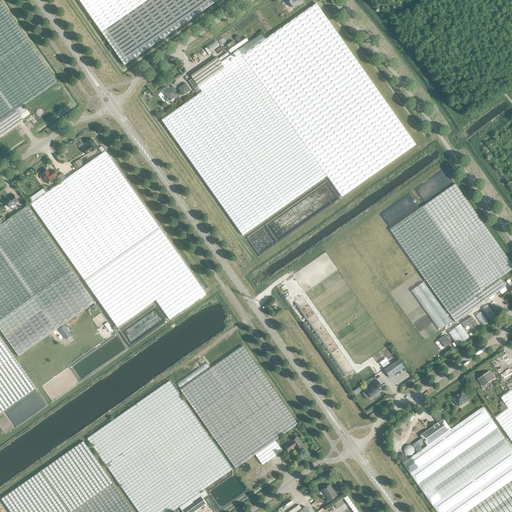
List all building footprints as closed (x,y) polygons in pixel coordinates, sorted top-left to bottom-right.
[(78,0),(124,65),(218,0),(78,0)] [(300,0),(291,0),(289,2),(293,8),(302,2),(300,0)] [(0,137),(23,121),(16,111),(56,82),(0,2),(0,137)] [(202,92),(161,120),(243,235),(327,176),(341,196),(415,144),(316,3),(242,56),(241,56),(237,51),(219,63),(216,58),(191,76),(192,78),(188,81),(196,92),(200,89),(202,92)] [(177,90),(176,91),(173,86),(168,89),(166,87),(160,91),(162,94),(164,92),(168,98),(166,99),(168,102),(179,95),(177,92),(178,91),(182,96),(189,91),(184,84),(177,89),(177,90)] [(25,107),(17,112),(23,121),(31,115),(25,107)] [(98,148),(92,139),(86,143),(88,147),(87,148),(86,147),(83,150),(87,154),(91,151),(92,152),(98,148)] [(105,151),(82,167),(77,161),(73,164),(78,170),(66,179),(62,173),(56,177),(60,183),(30,204),(84,280),(117,327),(159,298),(173,317),(206,294),(159,227),(105,151)] [(50,174),(47,171),(41,175),(40,176),(42,179),(44,178),(47,184),(53,179),(53,178),(57,175),(54,170),(51,172),(51,173),(50,174)] [(511,264),(455,185),(390,231),(455,322),(506,287),(500,278),(511,269),(511,264)] [(10,197),(5,201),(9,208),(18,202),(13,195),(10,197)] [(0,329),(19,356),(94,303),(26,207),(0,225),(0,329)] [(472,316),(465,321),(471,329),(477,325),(472,316)] [(64,327),(59,330),(60,332),(62,331),(68,339),(71,336),(64,327)] [(445,335),(439,339),(445,348),(451,343),(448,339),(447,337),(445,335)] [(0,413),(36,389),(0,337),(0,413)] [(275,441),(298,424),(242,346),(180,390),(235,468),(255,455),(262,465),(282,451),(275,441)] [(404,368),(398,360),(384,370),(390,378),(404,368)] [(490,372),(479,380),(484,387),(495,379),(490,372)] [(169,381),(87,438),(138,511),(171,511),(173,511),(179,507),(182,511),(195,511),(207,504),(199,493),(232,470),(169,381)] [(381,386),(378,381),(375,383),(375,384),(366,391),(370,397),(376,394),(375,393),(378,392),(380,391),(378,388),(381,386)] [(511,389),(501,397),(508,408),(495,417),(511,441),(511,389)] [(469,400),(463,391),(453,398),(459,407),(469,400)] [(511,511),(511,447),(483,407),(451,429),(444,419),(420,435),(427,446),(403,463),(437,511),(511,511)] [(297,449),(302,445),(297,437),(291,441),(291,442),(288,445),(287,444),(284,446),(289,453),(292,450),(291,450),(294,448),(293,447),(295,447),(297,449)] [(422,439),(413,445),(418,452),(422,449),(419,445),(424,441),(422,439)] [(133,511),(113,483),(83,441),(1,499),(10,511),(133,511)] [(336,496),(329,485),(327,487),(327,486),(326,486),(324,487),(324,489),(322,490),(325,495),(326,494),(327,496),(326,496),(329,501),(336,496)] [(208,495),(204,490),(200,493),(203,499),(208,495)]
